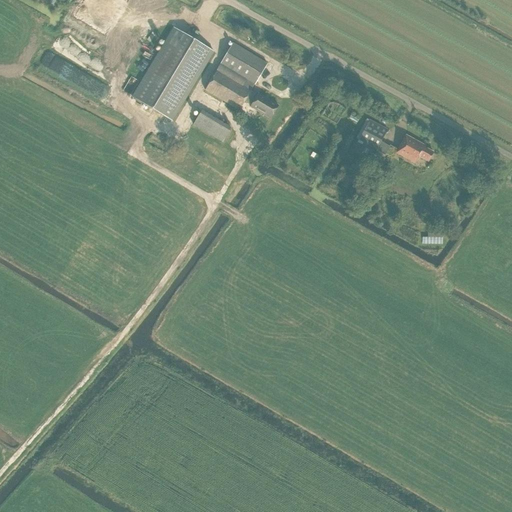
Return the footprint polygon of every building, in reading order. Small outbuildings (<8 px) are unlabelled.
[(132,97),(172,121),(214,52),(173,28),(132,97)] [(233,43),(205,90),(239,111),(244,102),(251,106),(250,107),(270,119),(278,106),(258,94),(257,95),(250,91),(254,84),(255,84),(267,64),(233,43)] [(323,115),(338,122),(345,108),(330,100),(323,115)] [(223,143),(232,128),(202,110),(193,125),(223,143)] [(380,143),(386,132),(368,122),(359,140),(386,154),(389,147),(380,143)] [(424,148),(425,146),(406,135),(396,153),(415,163),(419,157),(428,162),(434,153),(424,148)] [(425,234),(425,244),(442,243),(441,233),(425,234)]
